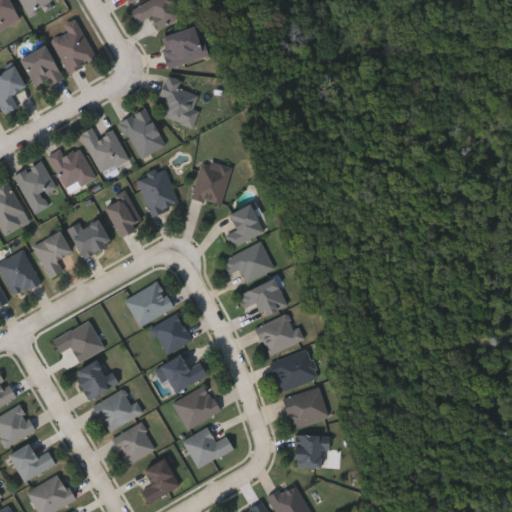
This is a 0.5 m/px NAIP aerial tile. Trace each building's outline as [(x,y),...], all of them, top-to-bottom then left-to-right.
[(9,0),(19,18),(0,28),(0,0),(9,0)] [(26,12),(20,0),(49,0),(50,1),(26,12)] [(175,0),(183,14),(158,28),(150,14),(137,22),(130,9),(145,0),(175,0)] [(96,58),(69,72),(52,39),(67,31),(63,24),(76,17),(96,58)] [(206,55),(168,66),(159,35),(197,24),(206,55)] [(19,59),(43,44),(62,76),(51,83),(48,78),(35,86),(19,59)] [(5,113),(0,103),(0,72),(14,65),(25,87),(12,94),(19,106),(5,113)] [(160,114),(166,96),(159,94),(166,74),(183,80),(181,86),(198,91),(193,107),(199,109),(194,125),(160,114)] [(138,156),(121,117),(147,106),(164,145),(138,156)] [(114,128),(128,158),(100,171),(81,131),(92,126),(97,136),(114,128)] [(47,154),(60,146),(63,152),(77,144),(96,174),(69,190),(47,154)] [(221,203),(192,195),(202,157),(232,165),(221,203)] [(56,186),(43,193),(49,204),(35,211),(14,173),(41,158),(56,186)] [(179,202),(150,213),(136,176),(165,165),(179,202)] [(3,232),(0,226),(0,182),(8,179),(23,209),(17,212),(22,223),(3,232)] [(120,234),(103,204),(126,191),(143,221),(120,234)] [(236,227),(229,211),(250,201),(263,230),(231,245),(225,233),(236,227)] [(84,256),(67,228),(94,212),(111,240),(84,256)] [(71,249),(57,257),(64,268),(50,276),(32,244),(59,228),(71,249)] [(246,280),(240,267),(229,272),(222,257),(262,240),(274,268),(246,280)] [(14,294),(0,267),(0,260),(23,247),(41,279),(14,294)] [(238,292),(274,275),(287,303),(263,314),(256,300),(244,306),(238,292)] [(140,325),(124,298),(158,278),(173,305),(140,325)] [(0,306),(9,302),(0,286),(0,306)] [(255,325),(290,309),(303,337),(268,353),(255,325)] [(151,326),(176,311),(192,337),(167,352),(151,326)] [(104,345),(79,359),(71,344),(61,350),(54,337),(89,318),(104,345)] [(317,377),(280,388),(271,359),(308,347),(317,377)] [(207,373),(173,392),(158,365),(181,351),(188,365),(199,359),(207,373)] [(98,356),(113,383),(88,397),(73,370),(98,356)] [(0,369),(16,394),(0,404),(0,369)] [(110,431),(93,404),(126,384),(143,410),(110,431)] [(187,427),(173,402),(206,384),(220,409),(187,427)] [(292,426),(283,396),(319,385),(328,415),(292,426)] [(2,443),(0,437),(0,411),(22,403),(33,432),(2,443)] [(112,436),(141,419),(157,446),(127,463),(112,436)] [(233,446),(198,466),(183,439),(208,424),(216,439),(226,434),(233,446)] [(322,447),(322,464),(294,464),(295,432),(329,432),(329,447),(322,447)] [(8,451),(29,440),(36,455),(48,449),(55,463),(23,480),(8,451)] [(147,501),(140,488),(152,482),(143,467),(164,455),(179,484),(147,501)] [(75,497),(51,511),(39,511),(26,490),(58,471),(75,497)] [(277,511),(267,495),(294,480),(312,511),(277,511)] [(268,511),(240,511),(261,499),(268,511)] [(0,511),(0,507),(8,503),(13,511),(0,511)]
